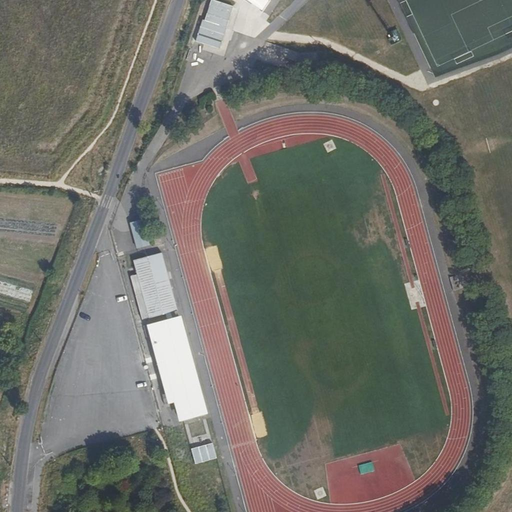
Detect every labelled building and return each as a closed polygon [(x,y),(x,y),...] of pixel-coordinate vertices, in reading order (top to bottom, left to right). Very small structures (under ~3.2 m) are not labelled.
[(234,6),(216,0),(211,0),(198,41),(220,48),(234,6)] [(269,0),(244,0),(262,12),(269,0)] [(391,45),(401,39),(395,28),(385,34),(391,45)] [(145,222),(138,224),(138,225),(145,243),(150,241),(145,222)] [(138,225),(138,224),(133,225),(139,244),(145,243),(138,225)] [(156,272),(169,312),(180,310),(164,252),(150,256),(156,272)] [(153,317),(169,312),(156,272),(150,256),(135,260),(153,317)] [(480,268),(450,277),(454,291),(484,283),(480,268)] [(188,370),(201,415),(207,413),(203,398),(180,316),(171,318),(172,320),(188,370)] [(180,421),(201,415),(188,370),(172,320),(171,318),(148,325),(165,388),(169,404),(175,402),(180,421)] [(212,442),(190,448),(197,473),(219,468),(212,442)] [(389,458),(391,468),(407,465),(405,455),(389,458)]
